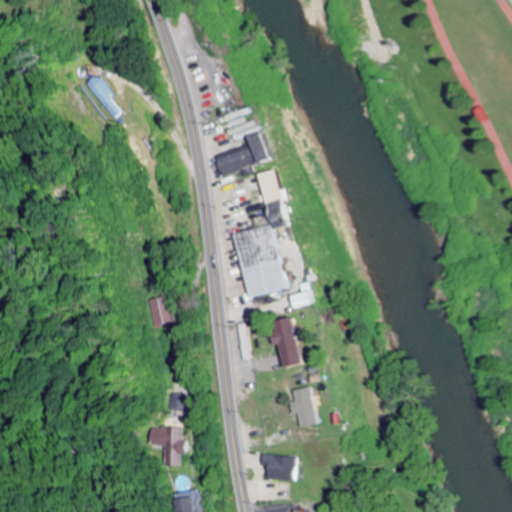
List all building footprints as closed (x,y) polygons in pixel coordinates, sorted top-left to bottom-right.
[(116,100),(120,97),(102,75),(89,86),(118,121),(126,114),(116,100)] [(222,158),(229,178),(249,171),(251,177),(260,174),(258,167),(283,158),(274,133),(257,139),(259,145),(222,158)] [(258,299),(297,290),(286,245),(288,245),(285,231),(304,226),(297,193),(293,194),(287,171),(268,175),(278,215),(261,219),(264,230),(244,235),(258,299)] [(304,309),(324,305),(319,284),(308,286),(310,295),(302,297),(304,309)] [(180,325),(176,297),(152,301),(156,328),(180,325)] [(290,347),(294,369),(312,366),(303,320),(281,323),(286,348),(290,347)] [(305,414),(308,429),(325,425),(318,388),(299,392),(302,403),(296,404),(299,416),(305,414)] [(153,446),(168,447),(167,468),(186,469),(186,457),(193,457),(194,442),(188,442),(188,430),(153,428),(153,446)] [(274,481),(303,483),(304,458),(267,457),(267,469),(275,469),(274,481)] [(204,511),(202,493),(183,495),(184,509),(192,508),(192,511),(204,511)]
